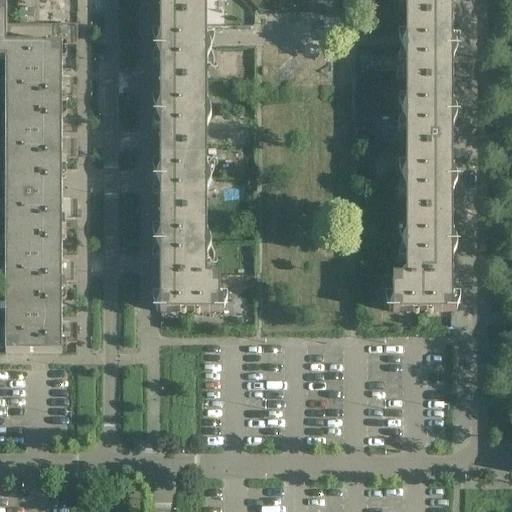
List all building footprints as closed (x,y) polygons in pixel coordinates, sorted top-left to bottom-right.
[(211,50),(210,49),(210,48),(209,47),(208,46),(207,46),(207,34),(206,0),(159,0),(160,34),(160,35),(160,46),(159,46),(158,47),(157,48),(156,49),(156,51),(160,51),(160,115),(207,115),(207,51),(210,51),(211,50)] [(453,116),(453,51),(456,51),(456,50),(456,49),(456,48),(455,47),(454,47),(454,46),(453,46),(453,35),(453,34),(452,0),(405,0),(406,34),(406,46),(405,46),(404,46),(403,47),(402,48),(402,49),(402,50),(402,51),(406,51),(406,116),(453,116)] [(62,83),(62,55),(62,46),(77,46),(77,27),(7,27),(6,27),(5,61),(5,108),(62,108),(62,107),(59,107),(59,99),(77,99),(77,80),(66,80),(66,83),(62,83)] [(62,180),(62,168),(58,168),(58,160),(77,160),(77,141),(66,141),(66,144),(62,144),(62,117),(59,117),(59,110),(62,109),(62,108),(5,108),(5,179),(5,231),(62,231),(62,230),(58,230),(58,221),(77,221),(77,202),(66,202),(66,205),(62,205),(62,180)] [(207,181),(207,115),(160,115),(160,181),(207,181)] [(453,180),(453,129),(453,116),(406,116),(406,180),(453,180)] [(453,246),(453,212),(453,180),(406,180),(406,246),(453,246)] [(207,245),(207,212),(207,181),(160,181),(160,245),(207,245)] [(62,268),(62,256),(62,240),(58,240),(58,233),(62,233),(62,231),(5,231),(5,293),(62,293),(62,292),(58,292),(58,283),(77,283),(77,264),(66,264),(66,268),(62,268)] [(220,313),(220,277),(207,277),(207,245),(160,245),(160,313),(220,313)] [(453,313),(453,277),(453,246),(406,246),(406,277),(393,277),(393,313),(453,313)] [(62,329),(62,318),(62,302),(58,302),(58,294),(62,294),(62,293),(5,293),(5,355),(62,355),(62,353),(58,353),(58,344),(77,344),(77,326),(66,326),(66,329),(62,329)] [(91,508),(91,495),(76,495),(76,508),(91,508)]
